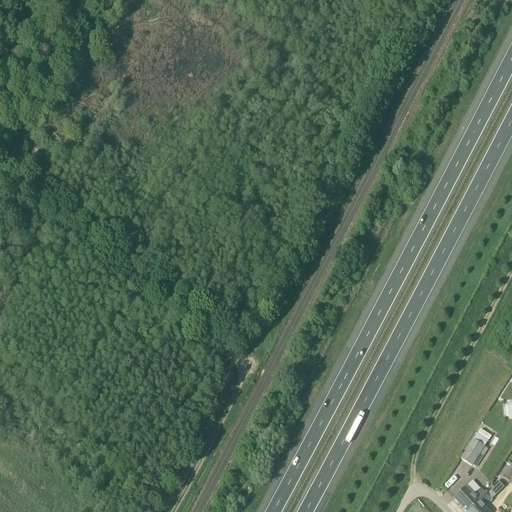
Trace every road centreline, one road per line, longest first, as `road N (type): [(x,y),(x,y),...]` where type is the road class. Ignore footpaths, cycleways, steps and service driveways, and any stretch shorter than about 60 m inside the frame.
road 1 (motorway): [(511,56),(272,511)]
road 2 (motorway): [(304,511),(511,117)]
road 3 (unclassified): [(236,360),(175,322),(0,165)]
road 4 (track): [(171,511),(230,400),(236,360)]
